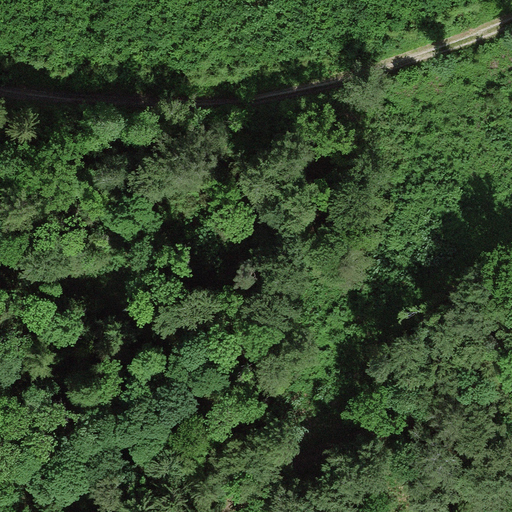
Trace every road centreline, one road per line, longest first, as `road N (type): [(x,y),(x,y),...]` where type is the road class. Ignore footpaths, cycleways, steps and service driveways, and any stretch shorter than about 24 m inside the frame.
road 1 (track): [(511,17),(325,87),(193,106),(52,100),(0,89)]
road 2 (track): [(219,511),(266,477),(511,373)]
